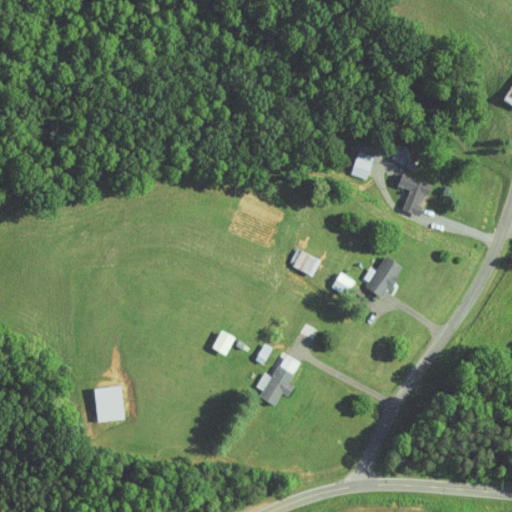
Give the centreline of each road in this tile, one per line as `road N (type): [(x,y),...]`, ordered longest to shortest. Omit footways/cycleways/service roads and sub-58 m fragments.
road 1 (residential): [(356,486),(403,385),(472,298),(511,217)]
road 2 (residential): [(270,511),(356,486),(511,491)]
